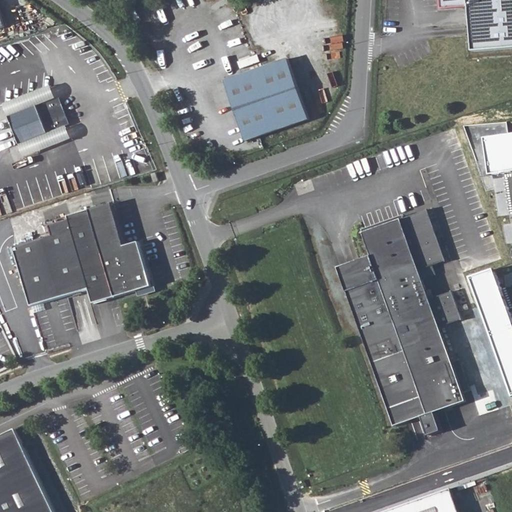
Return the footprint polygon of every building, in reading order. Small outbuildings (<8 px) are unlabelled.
[(3,0),(0,0),(0,24),(10,22),(3,0)] [(472,49),(511,45),(511,0),(440,0),(441,6),(468,3),(472,49)] [(225,79),(247,139),(309,117),(287,57),(225,79)] [(55,81),(1,97),(5,110),(55,95),(57,103),(61,102),(55,81)] [(55,95),(5,110),(14,139),(64,124),(62,117),(65,116),(61,102),(57,103),(55,95)] [(14,139),(18,152),(71,136),(65,116),(62,117),(64,124),(14,139)] [(91,301),(154,285),(158,278),(149,274),(140,241),(124,243),(111,201),(51,218),(51,223),(47,224),(50,234),(13,245),(29,303),(86,287),(91,301)] [(431,208),(366,228),(374,252),(340,263),(390,422),(417,414),(423,434),(436,429),(430,411),(462,401),(438,326),(461,318),(452,289),(429,296),(419,267),(447,258),(431,208)] [(0,511),(48,511),(10,430),(0,434),(0,511)] [(459,511),(450,486),(375,511),(459,511)]
